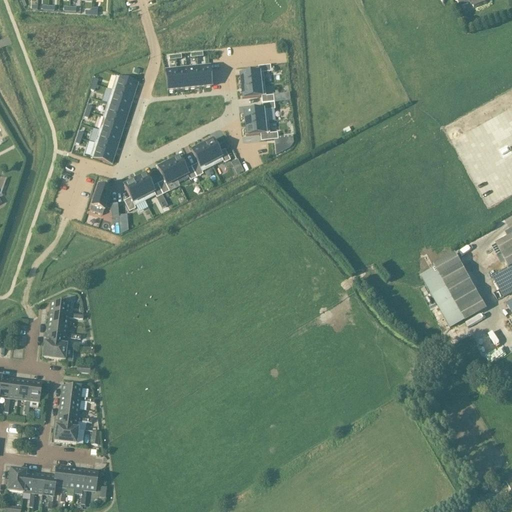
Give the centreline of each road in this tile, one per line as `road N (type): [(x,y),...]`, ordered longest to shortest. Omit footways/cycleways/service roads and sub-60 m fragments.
road 1 (residential): [(126,164),(112,173),(82,162),(57,242),(33,265),(23,301),(34,320),(29,368)]
road 2 (residential): [(126,164),(230,116),(224,64),(283,58)]
road 3 (residential): [(138,0),(154,60),(126,164)]
